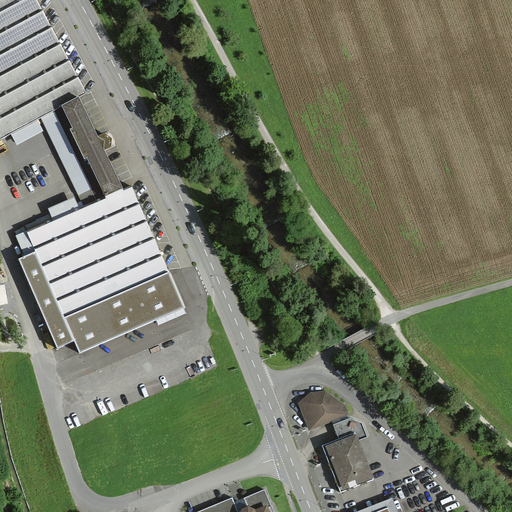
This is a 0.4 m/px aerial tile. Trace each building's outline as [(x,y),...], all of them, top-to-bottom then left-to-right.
[(0,0),(0,142),(55,114),(103,203),(30,234),(68,317),(172,275),(135,190),(127,194),(79,99),(88,96),(40,0),(0,0)] [(313,395),(302,407),(312,432),(351,417),(348,406),(325,390),(313,395)] [(358,436),(327,449),(345,492),(376,480),(358,436)] [(236,499),(203,511),(274,511),(267,492),(238,504),(236,499)] [(358,511),(400,511),(397,500),(358,511)]
